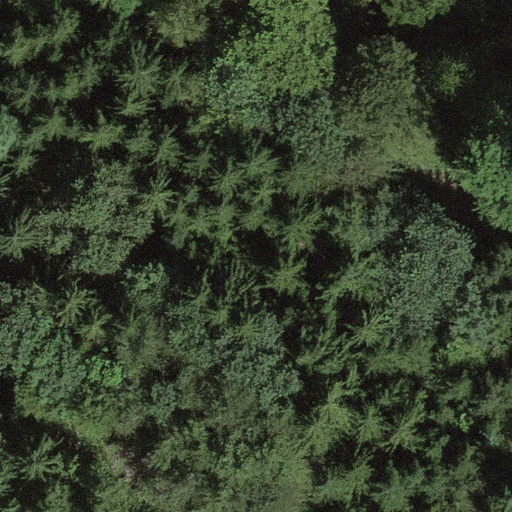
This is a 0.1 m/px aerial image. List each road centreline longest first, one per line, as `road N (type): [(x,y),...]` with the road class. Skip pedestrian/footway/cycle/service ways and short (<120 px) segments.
road 1 (track): [(511,236),(481,228),(215,0)]
road 2 (track): [(164,511),(118,461),(0,431)]
